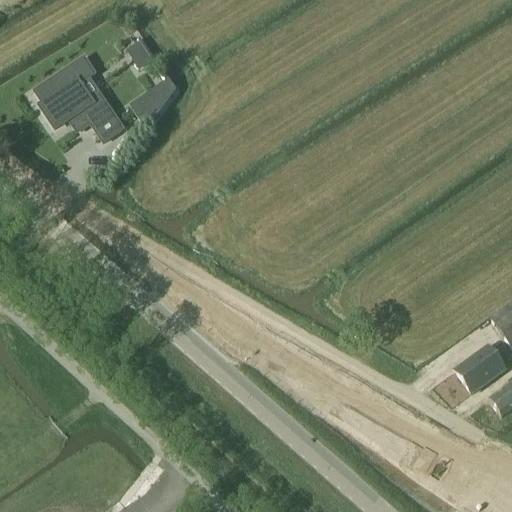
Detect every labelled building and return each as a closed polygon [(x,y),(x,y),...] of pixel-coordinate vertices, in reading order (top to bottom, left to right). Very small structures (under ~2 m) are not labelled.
[(145,58),(123,25),(102,39),(124,72),(137,64),(145,58)] [(151,55),(145,58),(137,64),(148,80),(161,72),(151,55)] [(122,133),(99,99),(90,105),(78,88),(94,77),(83,63),(34,95),(43,108),(39,111),(45,118),(54,132),(62,127),(62,128),(71,121),(80,134),(90,127),(103,146),(122,133)] [(146,133),(175,93),(170,85),(132,112),(146,133)] [(511,305),(488,323),(503,342),(511,355),(511,305)] [(453,375),(470,398),(503,374),(486,352),(453,375)] [(511,386),(488,403),(500,420),(511,411),(511,386)]
